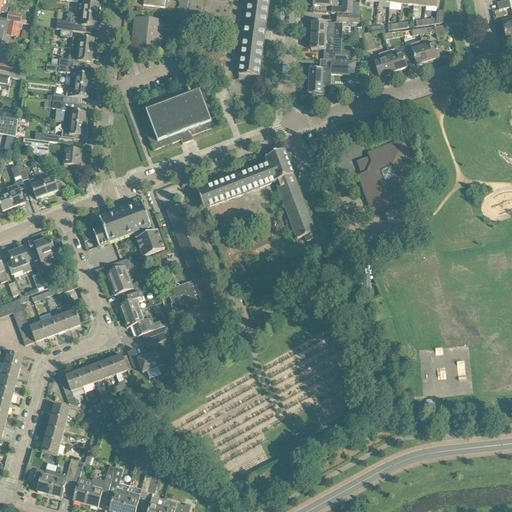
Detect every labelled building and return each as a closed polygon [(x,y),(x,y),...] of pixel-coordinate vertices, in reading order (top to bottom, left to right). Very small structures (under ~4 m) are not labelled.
[(5,0),(0,0),(0,12),(7,14),(9,1),(5,0)] [(58,0),(59,1),(77,3),(76,14),(97,17),(99,5),(93,4),(77,2),(77,0),(58,0)] [(134,0),(134,12),(162,15),(164,0),(134,0)] [(179,0),(174,43),(182,45),(188,0),(248,0),(238,75),(239,76),(239,80),(255,82),(256,78),(258,78),(268,0),(179,0)] [(349,14),(352,14),(352,0),(342,0),(342,14),(349,14)] [(438,0),(426,0),(425,8),(437,9),(438,0)] [(508,1),(497,3),(499,11),(511,8),(510,6),(511,6),(511,3),(509,4),(508,1)] [(443,24),(444,12),(437,11),(436,19),(436,25),(443,24)] [(9,13),(7,21),(9,21),(9,22),(22,24),(26,25),(27,21),(22,20),(22,16),(9,13)] [(76,14),(75,26),(96,29),(97,17),(76,14)] [(360,15),(349,14),(349,16),(337,15),(336,22),(359,23),(360,16),(360,15)] [(503,26),(495,27),(497,33),(501,32),(503,40),(506,39),(506,41),(511,39),(511,18),(502,21),(503,26)] [(163,22),(145,20),(135,19),(132,47),(139,48),(138,51),(152,52),(153,50),(160,51),(163,22)] [(0,45),(2,45),(5,45),(7,35),(16,37),(16,38),(19,38),(21,30),(22,24),(9,22),(0,20),(0,45)] [(57,21),(57,30),(61,31),(72,32),(73,26),(67,25),(67,22),(57,21)] [(312,23),(311,36),(326,37),(334,38),(335,24),(312,23)] [(437,39),(445,37),(442,27),(434,28),(437,39)] [(363,30),(361,30),(361,29),(355,29),(355,38),(364,38),(363,30)] [(384,31),(376,32),(368,33),(368,34),(364,35),(365,39),(367,53),(376,50),(371,34),(384,32),(384,31)] [(311,36),(311,50),(321,51),(324,51),(324,53),(334,54),(334,52),(334,45),(334,38),(326,37),(311,36)] [(95,40),(73,38),(72,50),(71,49),(71,50),(93,52),(95,40)] [(422,41),(410,45),(412,51),(414,57),(415,61),(416,66),(428,63),(422,43),(422,41)] [(422,43),(428,63),(444,58),(442,49),(437,50),(435,44),(429,46),(427,41),(422,43)] [(71,50),(70,61),(70,62),(77,63),(81,63),(82,63),(92,64),(92,60),(94,60),(95,53),(96,53),(97,53),(93,52),(71,50)] [(395,50),(389,52),(395,73),(407,69),(406,66),(411,64),(407,52),(402,53),(397,55),(395,50)] [(324,53),(324,60),(325,60),(335,61),(348,62),(348,53),(335,52),(334,52),(334,54),(324,53)] [(381,60),(374,62),(379,78),(384,76),(384,78),(390,76),(389,75),(390,74),(395,73),(389,52),(379,55),(381,60)] [(70,68),(70,62),(70,61),(52,59),(51,66),(55,66),(70,68)] [(320,71),(323,71),(331,72),(354,73),(355,62),(348,62),(335,61),(325,60),(324,60),(320,60),(320,71)] [(1,63),(0,67),(0,71),(24,76),(26,68),(13,65),(1,63)] [(55,66),(54,72),(59,73),(68,74),(67,79),(71,79),(70,86),(89,88),(91,76),(80,75),(75,74),(76,69),(70,68),(55,66)] [(310,70),(309,95),(330,96),(331,75),(331,72),(323,71),(320,71),(310,70)] [(0,71),(0,83),(8,85),(10,78),(24,81),(24,80),(24,76),(0,71)] [(66,98),(77,99),(88,100),(89,88),(70,86),(69,92),(67,92),(66,97),(66,98)] [(139,106),(154,151),(183,141),(219,129),(206,92),(180,100),(177,93),(139,106)] [(73,104),(66,103),(47,101),(47,102),(45,102),(44,109),(63,111),(63,109),(65,109),(63,124),(85,126),(86,114),(72,113),(73,104)] [(0,118),(2,119),(2,118),(8,120),(9,113),(3,112),(3,111),(0,110),(0,118)] [(0,135),(16,138),(18,122),(8,120),(2,118),(2,119),(0,118),(0,135)] [(84,138),(85,126),(63,124),(62,138),(74,139),(74,137),(84,138)] [(60,137),(45,135),(44,142),(50,143),(59,144),(60,137)] [(24,140),(24,145),(44,162),(49,157),(49,151),(50,143),(44,142),(24,140)] [(359,176),(372,212),(409,198),(407,192),(410,191),(414,182),(413,179),(418,177),(404,141),(368,155),(370,159),(365,161),(366,163),(364,169),(362,170),(361,169),(361,170),(363,174),(359,176)] [(53,147),(52,151),(66,153),(64,172),(80,174),(82,152),(69,151),(69,148),(53,147)] [(204,208),(279,186),(295,240),(314,234),(290,153),(269,159),(271,168),(199,189),(204,208)] [(46,164),(42,169),(47,173),(51,168),(46,164)] [(51,176),(54,176),(59,180),(61,177),(51,168),(47,173),(51,176)] [(25,170),(19,172),(21,177),(23,181),(29,179),(25,170)] [(21,177),(15,179),(17,184),(16,184),(16,185),(19,191),(20,191),(26,189),(23,181),(21,177)] [(31,187),(33,191),(36,200),(47,196),(42,182),(41,178),(30,182),(32,186),(31,187)] [(56,185),(54,178),(42,182),(47,196),(64,190),(61,183),(56,185)] [(16,185),(6,189),(15,212),(19,210),(18,207),(25,205),(20,191),(19,191),(16,185)] [(15,212),(6,189),(0,191),(0,206),(3,213),(9,211),(10,213),(15,212)] [(151,228),(146,214),(142,205),(100,221),(103,229),(93,233),(99,248),(134,234),(143,258),(165,250),(158,231),(147,235),(146,230),(151,228)] [(175,315),(177,317),(199,308),(199,306),(199,304),(198,302),(197,300),(196,298),(194,296),(192,295),(190,294),(198,291),(204,309),(205,309),(208,314),(223,309),(221,303),(222,302),(185,205),(167,211),(194,282),(168,292),(171,301),(172,301),(173,304),(172,304),(172,307),(172,309),(173,311),(174,313),(175,315)] [(43,266),(50,264),(49,260),(56,257),(52,247),(53,246),(53,244),(51,245),(50,240),(35,245),(43,266)] [(16,250),(9,252),(10,255),(9,255),(12,262),(7,264),(12,276),(23,271),(25,274),(32,272),(29,265),(30,264),(24,249),(17,252),(16,250)] [(129,278),(127,271),(132,269),(129,259),(116,264),(119,269),(106,274),(111,285),(129,278)] [(46,273),(39,275),(44,288),(45,290),(52,288),(46,273)] [(39,275),(33,277),(38,290),(44,288),(39,275)] [(115,296),(120,294),(122,300),(141,292),(138,283),(132,285),(129,278),(111,285),(115,296)] [(20,295),(15,283),(9,286),(13,298),(20,295)] [(65,286),(62,287),(54,290),(56,295),(64,292),(65,294),(68,292),(65,286)] [(119,307),(123,318),(142,311),(139,304),(145,302),(141,292),(122,300),(124,305),(119,307)] [(27,297),(19,300),(21,305),(29,302),(27,297)] [(23,311),(21,305),(19,300),(4,306),(8,317),(13,315),(23,311)] [(25,316),(23,311),(13,315),(15,320),(25,316)] [(75,311),(66,315),(64,315),(70,331),(81,327),(75,311)] [(133,327),(135,331),(138,338),(143,336),(156,331),(153,325),(150,316),(143,316),(142,311),(123,318),(127,329),(133,327)] [(64,315),(53,320),(59,335),(70,331),(64,315)] [(27,322),(25,316),(15,320),(17,325),(27,322)] [(47,339),(59,335),(53,320),(42,324),(47,339)] [(165,320),(159,322),(162,329),(168,327),(165,320)] [(29,327),(27,322),(17,325),(19,331),(29,327)] [(33,338),(35,343),(36,344),(47,339),(42,324),(30,328),(31,332),(33,338)] [(19,331),(21,336),(31,332),(30,328),(29,327),(19,331)] [(156,331),(143,336),(148,347),(172,338),(168,327),(162,329),(156,331)] [(21,336),(22,338),(23,342),(33,338),(31,332),(21,336)] [(25,347),(35,343),(33,338),(23,342),(25,347)] [(225,342),(230,352),(237,349),(232,339),(225,342)] [(143,374),(158,368),(162,367),(160,360),(162,359),(158,350),(149,353),(150,356),(139,360),(135,350),(128,352),(134,369),(140,367),(143,374)] [(21,369),(24,357),(8,353),(5,364),(21,369)] [(123,393),(128,392),(127,389),(121,374),(127,371),(129,376),(133,374),(127,356),(123,358),(122,356),(111,360),(116,375),(123,393)] [(116,375),(111,360),(99,365),(105,380),(116,375)] [(5,364),(2,376),(18,380),(21,369),(5,364)] [(94,384),(105,380),(99,365),(88,369),(94,384)] [(88,369),(77,373),(82,388),(94,384),(88,369)] [(63,387),(69,405),(69,406),(79,408),(83,409),(81,404),(77,405),(75,400),(73,399),(71,392),(82,388),(77,373),(65,377),(68,385),(63,387)] [(123,393),(116,375),(120,386),(113,388),(114,393),(122,391),(123,393)] [(0,387),(14,392),(18,380),(2,376),(0,381),(0,387)] [(0,400),(11,403),(14,392),(0,387),(0,400)] [(0,400),(0,412),(8,415),(11,403),(0,400)] [(70,410),(54,406),(51,417),(67,422),(70,410)] [(0,425),(5,427),(8,415),(0,412),(0,425)] [(51,417),(48,429),(64,433),(67,422),(51,417)] [(116,426),(114,433),(122,435),(124,428),(116,426)] [(48,429),(45,441),(61,445),(64,433),(48,429)] [(96,442),(99,430),(94,429),(91,440),(96,442)] [(93,454),(96,442),(91,440),(88,452),(93,454)] [(42,453),(51,455),(58,457),(61,445),(45,441),(42,453)] [(260,445),(228,462),(235,475),(267,458),(260,445)] [(88,452),(85,464),(90,465),(93,454),(88,452)] [(71,467),(68,476),(74,477),(78,462),(72,460),(71,467)] [(84,464),(78,462),(74,477),(72,483),(78,485),(84,464)] [(114,495),(112,503),(109,511),(122,511),(128,492),(116,489),(117,487),(119,487),(124,470),(115,468),(113,474),(111,483),(108,493),(114,495)] [(50,496),(54,480),(55,475),(54,479),(46,477),(47,473),(37,470),(33,486),(39,487),(37,493),(50,496)] [(62,499),(68,478),(55,475),(54,480),(50,496),(62,499)] [(152,478),(147,477),(146,476),(141,492),(148,493),(151,480),(152,478)] [(93,478),(90,488),(86,506),(98,509),(103,492),(108,493),(111,483),(93,478)] [(152,478),(151,480),(148,493),(155,495),(158,485),(156,479),(152,478)] [(72,483),(69,498),(74,500),(74,503),(86,506),(90,488),(78,485),(72,483)] [(136,511),(140,496),(128,492),(122,511),(136,511)] [(161,511),(165,501),(152,498),(148,511),(161,511)] [(165,501),(161,511),(189,511),(190,511),(184,509),(185,506),(165,501)]
